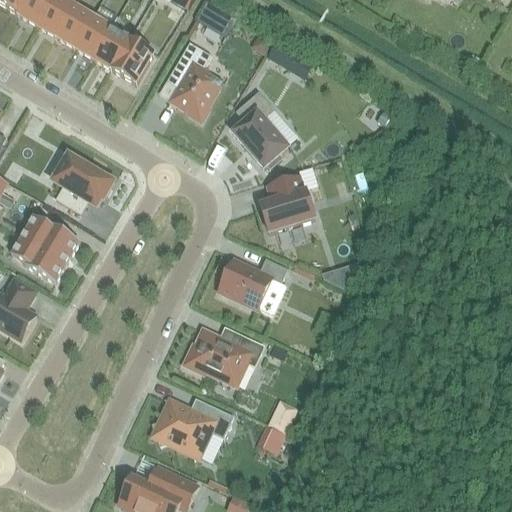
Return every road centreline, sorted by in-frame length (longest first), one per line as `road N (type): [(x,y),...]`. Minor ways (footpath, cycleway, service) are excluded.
road 1 (residential): [(166,174),(200,198),(205,217),(81,482),(53,500),(0,471)]
road 2 (residential): [(166,174),(0,455)]
road 3 (residential): [(0,74),(166,174)]
